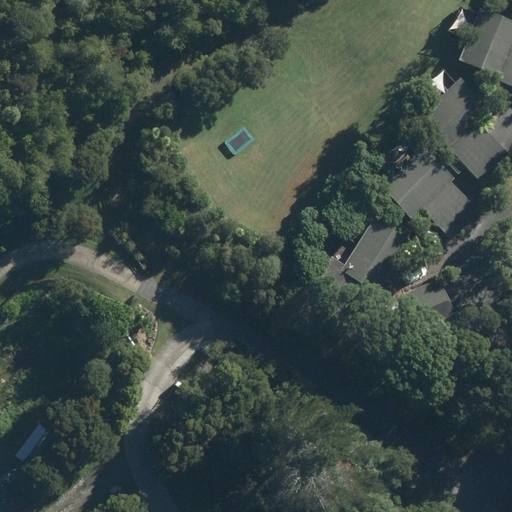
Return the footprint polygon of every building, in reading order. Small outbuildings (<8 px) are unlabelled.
[(511,12),(495,4),(466,55),(511,80),(511,12)] [(511,129),(470,75),(429,106),(494,192),(511,178),(511,129)] [(431,143),(388,182),(420,217),(429,209),(451,234),(486,203),(431,143)] [(346,229),(327,264),(352,278),(356,271),(389,288),(420,233),(379,211),(364,239),(346,229)] [(446,313),(432,279),(388,299),(403,332),(446,313)]
